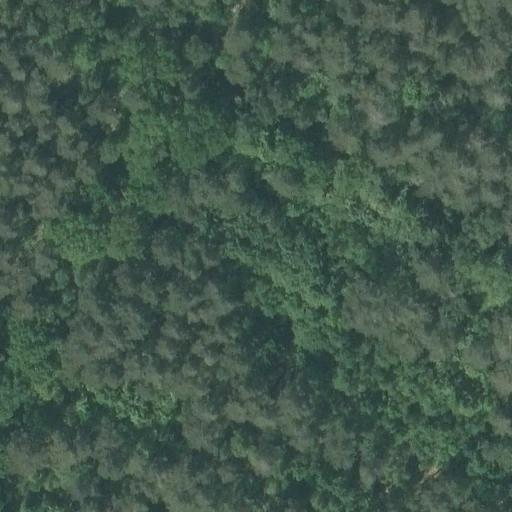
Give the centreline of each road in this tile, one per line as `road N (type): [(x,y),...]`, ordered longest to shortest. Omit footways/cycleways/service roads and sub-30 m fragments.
road 1 (track): [(0,433),(200,74)]
road 2 (track): [(511,245),(215,75),(200,74)]
